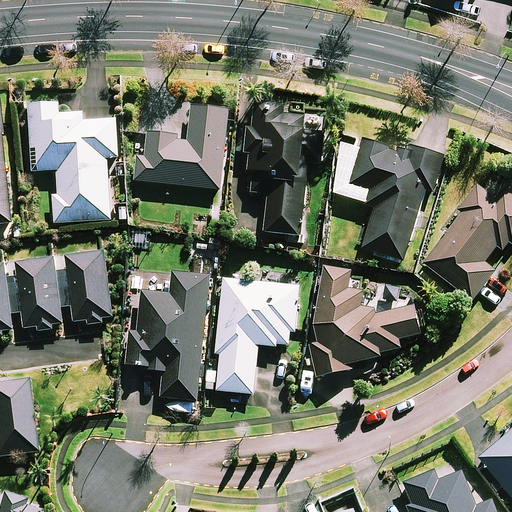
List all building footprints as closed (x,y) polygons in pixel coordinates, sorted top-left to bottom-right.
[(0,223),(14,222),(3,100),(0,99),(0,223)] [(254,194),(269,195),(267,235),(305,237),(309,165),(326,166),(328,133),(306,132),(307,117),(285,115),(286,106),(257,105),(256,129),(249,129),(247,152),(252,153),(251,176),(255,176),(254,194)] [(61,106),(32,107),(34,173),(60,172),(61,197),(56,198),(57,224),(112,222),(110,160),(121,159),(119,122),(87,123),(87,115),(62,116),(61,106)] [(409,154),(366,141),(352,186),(372,193),(368,206),(377,209),(364,251),(405,264),(427,191),(435,194),(446,159),(411,148),(409,154)] [(511,251),(511,195),(488,176),(460,212),(464,216),(426,264),(474,302),(497,273),(486,264),(499,248),(509,256),(511,251)] [(0,333),(16,331),(14,314),(24,313),(26,330),(39,328),(40,333),(57,331),(56,326),(68,324),(65,308),(75,306),(78,323),(88,322),(89,327),(108,325),(107,319),(116,318),(107,252),(0,265),(0,333)] [(318,342),(311,343),(317,380),(355,374),(353,366),(384,360),(383,354),(402,351),(400,341),(426,336),(421,306),(378,314),(377,308),(364,311),(366,291),(352,289),(354,270),(324,267),(317,319),(314,319),(318,342)] [(132,333),(129,366),(151,368),(150,372),(166,374),(163,399),(200,403),(213,278),(175,274),(173,295),(144,292),(140,334),(132,333)] [(302,288),(225,281),(218,355),(222,356),(219,392),(256,396),(261,346),(296,350),(302,288)] [(0,460),(39,456),(31,385),(0,387),(0,460)] [(511,429),(477,458),(511,501),(511,429)] [(4,501),(0,500),(0,511),(41,511),(26,508),(28,501),(5,495),(4,501)]
